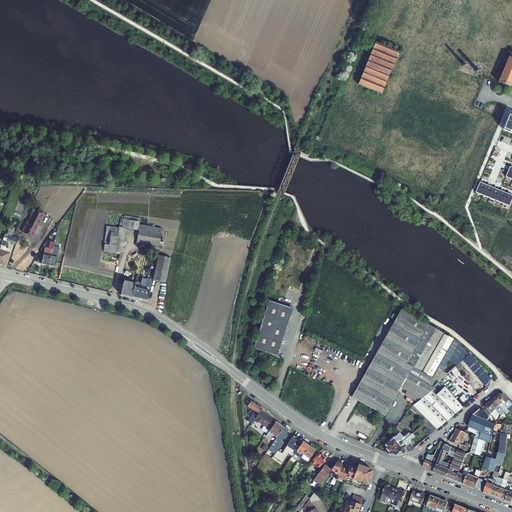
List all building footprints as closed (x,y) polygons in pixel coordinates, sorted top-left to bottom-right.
[(375,42),(358,84),(382,94),(399,51),(375,42)] [(509,56),(498,82),(510,87),(511,82),(511,50),(510,57),(509,56)] [(511,131),(511,115),(508,114),(503,128),(511,131)] [(476,192),(483,195),(487,185),(482,182),(483,180),(481,180),(476,192)] [(483,195),(490,198),(494,187),(489,185),(489,183),(488,182),(487,185),(483,195)] [(490,198),(496,200),(501,190),(495,188),(496,186),(495,185),(494,187),(490,198)] [(496,200),(503,203),(507,193),(502,191),(503,188),(501,188),(501,190),(496,200)] [(503,203),(510,206),(511,200),(511,194),(508,193),(509,191),(508,191),(507,193),(503,203)] [(23,228),(21,233),(31,238),(33,233),(36,234),(40,227),(37,226),(40,220),(38,220),(42,214),(40,213),(36,211),(32,209),(28,216),(29,216),(26,221),(22,227),(23,228)] [(123,226),(123,227),(138,230),(136,243),(159,247),(162,229),(140,225),(140,222),(124,219),(123,226)] [(117,251),(119,228),(107,226),(104,250),(117,251)] [(122,252),(125,228),(123,227),(119,227),(119,228),(117,251),(122,252)] [(7,235),(5,234),(4,239),(16,244),(18,238),(12,236),(7,235)] [(37,263),(49,265),(51,254),(52,249),(54,242),(50,241),(49,248),(45,248),(43,258),(39,257),(37,263)] [(0,263),(5,265),(9,253),(8,252),(9,249),(6,247),(2,245),(0,249),(0,263)] [(51,254),(49,265),(56,267),(59,255),(51,254)] [(171,258),(159,255),(153,280),(165,283),(171,258)] [(137,299),(141,282),(138,282),(139,276),(140,276),(137,275),(135,283),(132,298),(137,299)] [(147,279),(142,278),(141,282),(137,299),(142,300),(145,290),(146,285),(147,284),(146,284),(147,279)] [(124,279),(121,295),(132,298),(135,283),(126,281),(126,280),(124,279)] [(152,280),(147,279),(146,284),(147,284),(146,285),(145,290),(142,300),(147,301),(152,280)] [(267,296),(251,343),(275,351),(291,304),(267,296)] [(454,339),(401,309),(371,363),(352,397),(385,415),(398,391),(418,402),(413,406),(428,420),(436,429),(462,407),(440,380),(447,374),(436,368),(454,339)] [(447,374),(463,360),(469,354),(454,339),(436,368),(447,374)] [(469,354),(463,360),(486,387),(489,385),(491,380),(491,379),(469,354)] [(499,393),(497,395),(509,411),(511,413),(511,412),(511,402),(504,394),(499,393)] [(509,411),(497,395),(493,399),(505,413),(506,414),(509,411)] [(505,413),(493,399),(489,401),(499,413),(501,416),(505,413)] [(262,408),(251,401),(247,406),(252,409),(249,414),(251,416),(248,421),(252,424),(254,420),(260,411),(262,408)] [(489,401),(485,406),(486,408),(487,409),(491,413),(491,414),(494,418),(499,413),(489,401)] [(480,409),(473,415),(488,421),(491,414),(491,413),(487,409),(484,411),(480,409)] [(259,422),(264,426),(269,419),(268,418),(268,417),(260,411),(254,420),(258,423),(259,422)] [(487,458),(483,469),(494,472),(494,471),(495,471),(499,473),(506,454),(506,451),(507,443),(507,435),(507,425),(503,425),(504,434),(494,433),(495,424),(488,421),(473,415),(467,430),(476,434),(470,452),(471,453),(487,458)] [(269,419),(264,426),(261,429),(267,434),(275,422),(271,418),(270,419),(269,419)] [(432,433),(436,429),(428,420),(423,423),(427,427),(432,433)] [(277,437),(283,428),(275,422),(267,434),(266,436),(270,439),(273,435),(277,437)] [(289,430),(284,427),(276,439),(263,458),(269,463),(272,458),(268,456),(274,447),(277,450),(282,443),(280,442),(289,430)] [(459,445),(461,442),(463,438),(466,433),(457,429),(454,435),(453,435),(450,441),(459,445)] [(390,452),(410,434),(409,432),(405,435),(403,436),(400,432),(393,438),(393,437),(391,437),(389,439),(389,440),(390,441),(385,445),(388,447),(386,448),(390,452)] [(396,455),(400,451),(403,453),(405,451),(403,448),(406,446),(410,451),(414,448),(408,442),(415,436),(412,433),(410,434),(390,452),(388,453),(396,455)] [(277,450),(273,456),(283,463),(289,454),(293,456),(303,441),(294,435),(282,453),(277,450)] [(299,461),(302,458),(309,446),(303,441),(293,456),(292,457),(299,461)] [(434,456),(428,470),(446,478),(450,468),(452,463),(444,460),(448,450),(450,451),(449,453),(455,457),(458,451),(446,444),(440,442),(434,456)] [(315,450),(309,446),(302,458),(307,461),(309,458),(310,458),(315,450)] [(450,468),(459,471),(462,465),(463,463),(466,455),(466,454),(458,451),(455,457),(452,463),(450,468)] [(320,467),(327,458),(323,456),(323,457),(318,453),(312,461),(320,467)] [(432,456),(428,455),(423,466),(428,470),(434,456),(432,455),(432,456)] [(345,469),(341,467),(343,463),(337,461),(331,470),(334,472),(339,474),(337,477),(345,480),(345,479),(347,479),(348,478),(352,479),(359,481),(358,483),(362,484),(362,483),(368,485),(373,472),(372,468),(358,463),(356,469),(347,465),(345,469)] [(300,466),(297,465),(290,475),(292,477),(300,466)] [(314,488),(316,489),(321,483),(331,470),(324,465),(313,481),(317,484),(314,488)] [(470,469),(465,467),(463,475),(458,473),(455,481),(464,485),(469,470),(470,469)] [(458,473),(459,471),(450,468),(446,478),(455,481),(458,473)] [(471,471),(469,470),(464,485),(476,489),(479,479),(481,475),(482,472),(477,471),(475,477),(470,475),(471,471)] [(489,479),(484,492),(491,495),(498,477),(499,473),(495,471),(493,477),(494,477),(493,480),(490,479),(489,479)] [(503,479),(497,497),(501,499),(508,481),(509,477),(510,474),(507,473),(508,472),(506,471),(503,479)] [(498,477),(491,495),(497,497),(503,479),(498,477)] [(511,487),(511,483),(511,482),(508,481),(501,499),(506,501),(511,487)] [(390,504),(390,503),(396,489),(390,487),(390,485),(386,484),(382,496),(380,501),(390,504)] [(401,491),(396,489),(390,503),(394,505),(400,507),(406,491),(402,490),(401,491)] [(422,493),(422,494),(413,491),(408,505),(419,509),(421,505),(422,505),(426,494),(422,493)] [(347,505),(346,507),(344,506),(342,511),(353,511),(355,510),(359,511),(363,498),(353,494),(351,501),(350,500),(348,505),(347,505)] [(296,509),(300,511),(303,507),(309,499),(310,498),(306,495),(296,509)] [(430,500),(427,499),(425,505),(425,506),(423,511),(424,511),(435,511),(437,510),(441,500),(432,496),(430,500)] [(303,507),(305,511),(317,511),(316,508),(313,509),(309,499),(303,507)] [(448,502),(441,500),(437,510),(443,511),(449,511),(452,506),(448,504),(448,502)]
